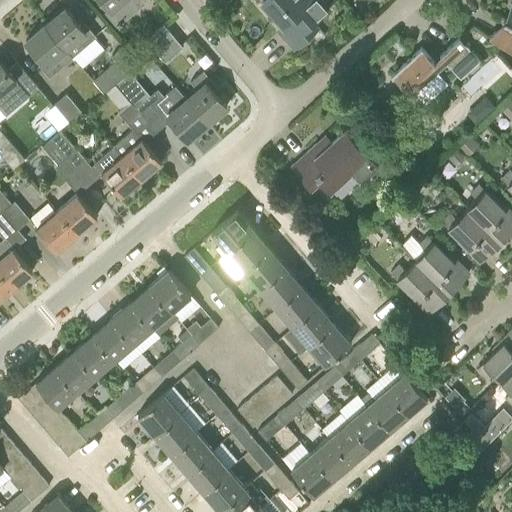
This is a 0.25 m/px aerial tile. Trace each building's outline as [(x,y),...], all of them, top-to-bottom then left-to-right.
[(122,21),(133,12),(145,1),(144,0),(103,0),(109,7),(106,11),(119,26),(123,23),(122,21)] [(295,48),(312,33),(319,27),(314,21),(328,8),(321,0),(264,0),(263,2),(284,25),(279,30),(295,48)] [(104,48),(95,37),(97,35),(86,23),(82,27),(65,7),(62,9),(46,23),(74,55),(83,66),(104,48)] [(50,75),(53,72),(74,55),(46,23),(25,41),(42,60),(39,63),(50,75)] [(173,34),(166,26),(164,23),(146,37),(156,49),(173,34)] [(489,36),(495,40),(511,52),(511,28),(505,23),(489,36)] [(183,45),(180,42),(173,34),(156,49),(163,57),(165,60),(183,45)] [(422,47),(392,73),(411,95),(447,62),(461,78),(481,60),(460,37),(434,60),(422,47)] [(103,91),(139,62),(124,45),(112,55),(116,59),(93,80),(103,91)] [(0,105),(23,86),(29,94),(39,86),(17,61),(8,68),(0,59),(0,105)] [(227,105),(215,91),(219,88),(203,70),(191,80),(197,88),(187,97),(207,122),(227,105)] [(162,160),(145,140),(157,130),(136,106),(116,82),(106,90),(121,108),(118,111),(128,122),(129,122),(134,127),(114,144),(115,145),(114,145),(142,178),(162,160)] [(136,106),(157,130),(170,119),(188,139),(207,122),(187,97),(175,84),(163,95),(157,88),(136,106)] [(69,121),(82,110),(67,92),(54,103),(54,104),(69,121)] [(58,129),(69,121),(54,104),(44,113),(58,129)] [(26,158),(1,128),(0,128),(0,151),(15,168),(26,158)] [(77,147),(60,128),(51,137),(67,156),(77,147)] [(321,180),(332,192),(354,172),(363,182),(379,166),(344,129),(323,149),(317,142),(291,166),(312,188),(321,180)] [(469,155),(480,144),(472,135),(460,147),(469,155)] [(67,156),(51,137),(47,140),(43,145),(59,163),(67,156)] [(94,163),(102,172),(122,195),(142,178),(114,145),(94,163)] [(466,157),(457,148),(449,157),(458,166),(466,157)] [(423,159),(429,165),(438,156),(433,150),(423,159)] [(502,177),(511,186),(511,169),(511,168),(502,177)] [(499,217),(507,210),(479,183),(471,192),(476,197),(466,207),(501,241),(511,230),(499,217)] [(0,207),(2,210),(12,202),(0,187),(0,207)] [(78,193),(77,192),(57,209),(77,233),(97,216),(78,193)] [(442,220),(469,247),(477,240),(490,252),(501,241),(466,207),(456,217),(451,212),(442,220)] [(37,226),(57,250),(77,233),(57,209),(37,226)] [(238,209),(212,231),(228,251),(254,228),(238,209)] [(244,269),(270,247),(254,228),(228,251),(244,269)] [(401,244),(416,258),(415,259),(449,293),(460,282),(448,269),(455,261),(428,234),(421,242),(412,233),(401,244)] [(14,248),(5,238),(0,241),(0,272),(13,287),(33,270),(14,248)] [(194,246),(184,254),(201,274),(211,265),(194,246)] [(260,288),(287,266),(270,247),(244,269),(260,288)] [(391,272),(418,299),(426,291),(438,304),(449,293),(415,259),(405,269),(400,263),(391,272)] [(217,293),(227,284),(211,265),(201,274),(217,293)] [(277,307),(303,285),(287,266),(260,288),(277,307)] [(191,294),(169,267),(150,284),(171,310),(192,294),(191,294)] [(0,298),(13,287),(0,272),(0,298)] [(131,300),(153,326),(171,310),(150,284),(131,300)] [(217,293),(233,312),(243,303),(227,284),(217,293)] [(293,326),(319,304),(303,285),(277,307),(293,326)] [(134,342),(153,326),(131,300),(112,316),(134,342)] [(243,303),(233,312),(249,331),(259,322),(243,303)] [(309,345),(335,323),(319,304),(293,326),(309,345)] [(115,358),(134,342),(112,316),(93,332),(115,358)] [(200,343),(209,334),(201,326),(196,319),(187,327),(188,328),(200,343)] [(249,331),(265,349),(275,341),(259,322),(249,331)] [(325,364),(351,342),(335,323),(309,345),(325,364)] [(477,367),(486,376),(491,370),(501,380),(511,369),(511,327),(501,339),(503,341),(477,367)] [(173,350),(181,359),(186,354),(200,343),(188,328),(178,336),(183,342),(173,350)] [(72,349),(94,376),(115,358),(93,332),(72,349)] [(380,342),(372,332),(353,348),(361,358),(380,342)] [(265,349),(281,368),(291,360),(275,341),(265,349)] [(353,348),(334,364),(342,374),(361,358),(353,348)] [(85,384),(94,376),(72,349),(55,364),(77,390),(84,384),(85,384)] [(154,366),(162,375),(181,359),(173,350),(154,366)] [(281,368),(297,387),(307,379),(291,360),(281,368)] [(408,413),(428,397),(399,363),(379,380),(408,413)] [(45,391),(53,401),(59,406),(77,390),(55,364),(36,380),(36,381),(45,391)] [(342,374),(334,364),(315,381),(323,390),(342,374)] [(136,383),(143,391),(162,375),(154,366),(136,383)] [(211,385),(194,366),(185,375),(201,394),(211,385)] [(511,369),(501,380),(511,390),(506,396),(511,402),(511,369)] [(277,374),(267,382),(283,400),(293,392),(277,374)] [(367,404),(389,430),(408,413),(379,380),(367,390),(368,391),(362,397),(367,403),(367,404)] [(45,391),(36,381),(18,396),(27,406),(45,391)] [(296,397),(305,407),(323,390),(315,381),(296,397)] [(267,382),(257,391),(273,409),(283,400),(267,382)] [(143,391),(136,383),(117,399),(124,407),(143,391)] [(217,413),(227,404),(211,385),(201,394),(217,413)] [(32,411),(35,416),(53,401),(45,391),(27,406),(32,411)] [(257,391),(247,399),(263,417),(273,409),(257,391)] [(181,411),(164,392),(138,414),(155,433),(181,411)] [(277,413),(286,423),(305,407),(296,397),(277,413)] [(98,415),(105,424),(111,419),(124,407),(117,399),(98,415)] [(237,407),(253,426),(263,417),(247,399),(237,407)] [(471,407),(464,400),(456,407),(463,414),(471,407)] [(44,426),(62,410),(59,406),(53,401),(35,416),(44,426)] [(233,432),(242,423),(227,404),(217,413),(233,432)] [(370,446),(389,430),(367,404),(349,419),(348,420),(370,446)] [(44,426),(52,436),(70,420),(62,410),(44,426)] [(197,430),(181,411),(155,433),(171,452),(197,430)] [(329,436),(352,462),(370,446),(348,420),(349,419),(341,411),(323,427),(330,435),(329,436)] [(286,423),(277,413),(259,429),(268,438),(286,423)] [(105,424),(98,415),(79,431),(86,440),(105,424)] [(55,440),(60,445),(78,430),(74,425),(70,420),(52,436),(55,440)] [(249,450),(258,442),(242,423),(233,432),(249,450)] [(0,425),(0,442),(8,435),(0,425)] [(68,455),(86,440),(79,431),(78,430),(60,445),(68,455)] [(213,449),(197,430),(171,452),(187,471),(213,449)] [(0,458),(16,445),(8,435),(0,442),(0,458)] [(310,452),(332,478),(352,462),(329,436),(310,452)] [(301,441),(282,458),(313,494),(332,478),(310,452),(301,441)] [(275,461),(258,442),(249,450),(265,469),(275,461)] [(0,462),(7,470),(25,455),(16,445),(0,458),(0,462)] [(497,453),(488,445),(481,452),(489,461),(497,453)] [(203,490),(229,467),(213,449),(187,471),(203,490)] [(15,480),(33,464),(25,455),(7,470),(11,475),(15,480)] [(291,480),(275,461),(265,469),(281,488),(291,480)] [(0,483),(11,475),(7,470),(0,462),(0,483)] [(23,490),(41,474),(33,464),(15,480),(23,490)] [(245,486),(229,467),(203,490),(219,508),(245,486)] [(31,499),(50,484),(41,474),(23,490),(31,499)] [(281,488),(289,498),(299,490),(291,480),(281,488)] [(251,481),(245,486),(219,508),(221,511),(253,511),(261,505),(267,500),(251,481)] [(9,511),(16,511),(31,499),(23,490),(4,506),(9,511)] [(74,511),(59,493),(58,494),(36,511),(74,511)]
